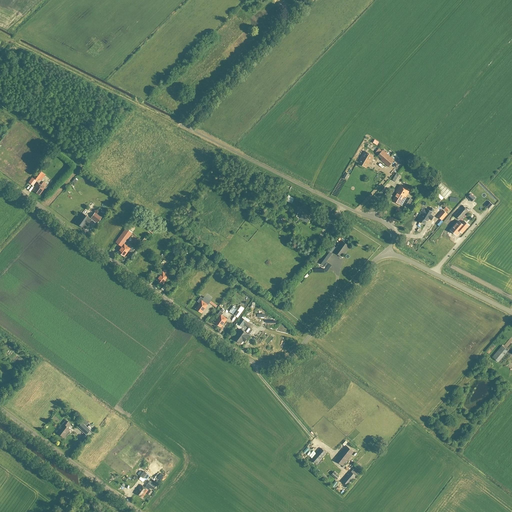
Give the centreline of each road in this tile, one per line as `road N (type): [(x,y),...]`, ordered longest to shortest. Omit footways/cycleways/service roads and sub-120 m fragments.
road 1 (unclassified): [(388,254),(282,362),(253,362),(0,176)]
road 2 (unclassified): [(388,254),(389,225),(185,127)]
road 3 (track): [(0,34),(185,127)]
road 4 (unclassified): [(136,511),(0,408)]
road 5 (unclassified): [(511,312),(388,254)]
